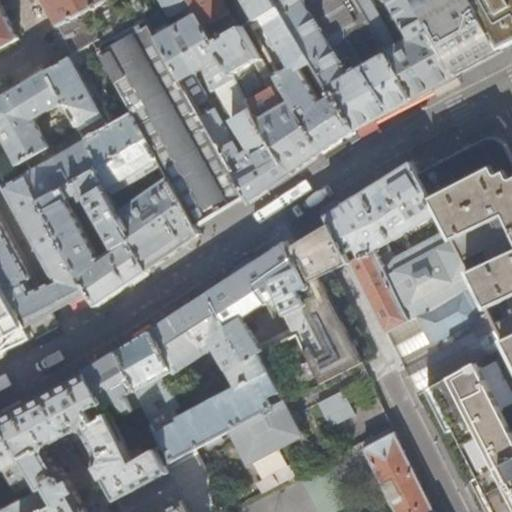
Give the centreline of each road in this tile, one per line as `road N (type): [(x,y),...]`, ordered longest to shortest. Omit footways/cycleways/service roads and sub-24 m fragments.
road 1 (tertiary): [(499,88),(367,156),(106,328),(0,384)]
road 2 (residential): [(392,371),(460,511)]
